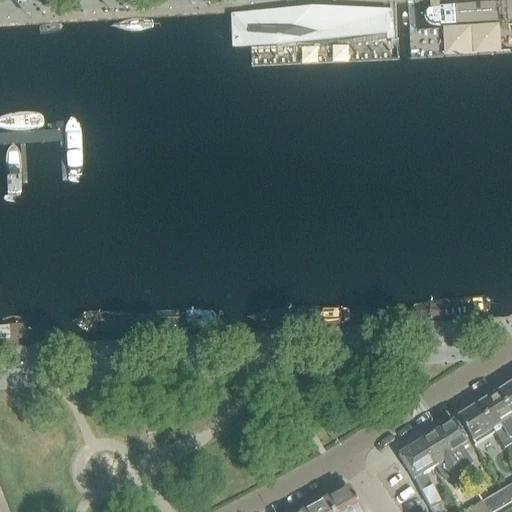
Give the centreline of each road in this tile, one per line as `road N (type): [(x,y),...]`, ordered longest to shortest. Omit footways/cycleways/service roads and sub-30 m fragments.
road 1 (residential): [(511,348),(344,452)]
road 2 (residential): [(344,452),(230,511)]
